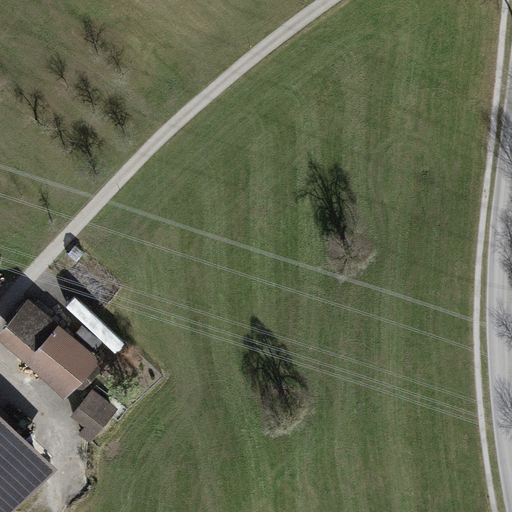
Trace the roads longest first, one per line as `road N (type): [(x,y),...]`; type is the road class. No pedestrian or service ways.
road 1 (track): [(0,307),(203,98),(331,0)]
road 2 (unclassified): [(511,158),(500,315),(511,470)]
road 3 (track): [(0,364),(68,430),(70,449),(54,492),(58,511)]
